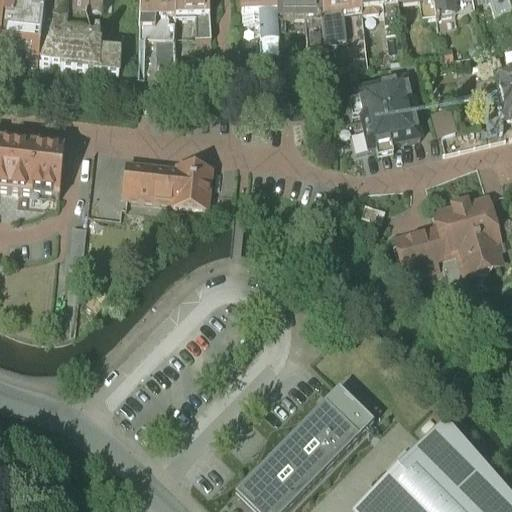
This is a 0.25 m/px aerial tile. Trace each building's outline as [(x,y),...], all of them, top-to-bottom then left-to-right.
[(0,0),(0,70),(3,71),(5,72),(5,71),(17,73),(19,73),(25,74),(27,74),(37,75),(43,24),(45,0),(0,0)] [(102,0),(45,0),(43,24),(44,24),(39,72),(61,75),(60,78),(118,85),(119,60),(99,58),(100,45),(76,43),(76,40),(75,39),(74,37),(72,36),(70,35),(66,35),(67,26),(86,28),(87,21),(101,23),(102,0)] [(176,0),(141,0),(140,25),(167,25),(175,25),(176,0)] [(176,0),(175,25),(182,24),(196,23),(195,47),(210,46),(210,47),(209,23),(209,0),(176,0)] [(276,0),(241,0),(242,20),(258,19),(277,18),(276,0)] [(319,0),(276,0),(277,18),(278,29),(293,28),(293,23),(305,23),(321,24),(322,23),(319,0)] [(359,0),(319,0),(322,23),(321,24),(324,53),(346,50),(342,19),(361,17),(359,0)] [(397,0),(359,0),(361,17),(362,23),(378,21),(378,15),(384,14),(386,35),(401,33),(399,12),(397,0)] [(432,0),(397,0),(399,12),(418,10),(433,8),(432,0)] [(469,0),(432,0),(433,8),(435,25),(455,22),(454,11),(471,9),(470,2),(469,0)] [(511,16),(506,0),(486,0),(494,24),(511,17),(511,16)] [(433,8),(418,10),(420,27),(435,25),(433,8)] [(277,18),(258,19),(262,61),(280,61),(278,29),(277,18)] [(321,24),(305,23),(308,60),(312,59),(324,58),(324,53),(321,24)] [(195,47),(183,48),(182,24),(175,25),(174,34),(173,48),(174,77),(174,85),(210,85),(210,47),(210,46),(195,47)] [(167,25),(140,25),(139,33),(139,48),(164,49),(173,50),(173,48),(174,34),(169,33),(169,29),(167,25)] [(164,57),(157,57),(157,77),(174,77),(173,50),(164,49),(164,57)] [(324,58),(312,59),(314,77),(326,76),(324,58)] [(415,72),(390,75),(393,89),(407,86),(408,91),(420,89),(415,72)] [(511,77),(495,81),(506,127),(511,125),(511,77)] [(393,89),(355,98),(364,139),(369,158),(420,146),(415,122),(417,122),(414,109),(412,109),(408,91),(407,86),(393,89)] [(451,117),(432,121),(437,143),(456,138),(451,117)] [(364,139),(352,142),(356,160),(369,158),(364,139)] [(64,155),(0,147),(0,198),(10,200),(19,201),(59,205),(64,155)] [(211,177),(177,173),(176,178),(126,172),(122,204),(173,210),(172,214),(207,218),(211,177)] [(488,207),(468,213),(467,210),(453,214),(453,217),(434,222),(438,235),(446,262),(469,256),(475,280),(478,279),(481,281),(488,279),(490,276),(500,273),(493,248),(499,247),(488,207)] [(383,217),(365,213),(363,221),(358,240),(377,244),(383,217)] [(438,235),(396,247),(406,284),(438,275),(435,265),(446,262),(438,235)] [(86,238),(74,237),(70,277),(83,278),(86,238)] [(292,511),(373,431),(338,396),(234,501),(244,511),(292,511)] [(500,511),(511,502),(441,430),(355,511),(500,511)]
